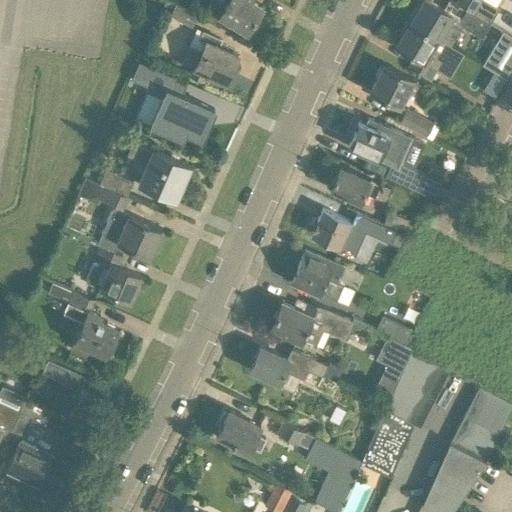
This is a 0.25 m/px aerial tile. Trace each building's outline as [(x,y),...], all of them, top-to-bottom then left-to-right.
[(255,19),(262,8),(248,0),(222,0),(222,1),(219,0),(210,0),(207,7),(247,32),(249,28),(252,30),(258,21),(255,19)] [(410,22),(437,38),(451,45),(462,26),(481,38),(490,23),(456,3),(451,0),(448,0),(443,8),(428,0),(422,0),(417,10),(415,9),(410,18),(411,19),(410,22)] [(457,0),(456,3),(490,23),(499,8),(485,0),(457,0)] [(198,15),(176,3),(169,16),(191,28),(198,15)] [(426,57),(437,38),(410,22),(409,24),(407,23),(401,32),(403,33),(396,45),(415,56),(409,67),(425,77),(434,62),(426,57)] [(506,78),(511,65),(511,36),(503,31),(483,65),(506,78)] [(237,54),(218,46),(221,40),(203,32),(200,39),(205,41),(201,50),(191,45),(183,63),(193,68),(190,76),(203,81),(206,73),(225,81),(237,54)] [(171,58),(169,64),(179,68),(182,63),(171,58)] [(398,108),(414,79),(384,64),(382,68),(381,67),(376,76),(377,77),(370,91),(387,100),(386,102),(398,108)] [(174,94),(180,81),(150,67),(144,81),(174,94)] [(430,70),(425,77),(436,83),(440,77),(430,70)] [(505,79),(493,72),(483,90),(495,97),(505,79)] [(213,109),(183,96),(177,110),(170,107),(163,121),(201,137),(213,109)] [(434,122),(406,107),(399,121),(427,136),(434,122)] [(411,136),(400,132),(369,118),(366,124),(359,121),(348,146),(380,160),(391,165),(386,177),(435,198),(444,175),(430,169),(425,172),(400,162),(411,136)] [(145,163),(136,181),(156,189),(175,197),(188,166),(170,158),(170,157),(151,149),(151,150),(132,142),(126,155),(145,163)] [(383,202),(390,189),(339,166),(330,188),(360,202),(364,193),(383,202)] [(99,184),(127,196),(133,181),(106,168),(99,184)] [(88,240),(102,246),(113,251),(117,242),(149,256),(161,228),(121,211),(128,196),(127,196),(99,184),(84,177),(77,194),(103,206),(88,240)] [(311,234),(339,246),(350,221),(323,208),(311,234)] [(388,210),(382,223),(401,231),(406,218),(388,210)] [(102,246),(86,281),(129,300),(140,275),(118,266),(123,256),(113,251),(102,246)] [(292,281),(329,298),(337,301),(345,283),(337,280),(343,267),(305,250),(292,281)] [(48,292),(59,297),(61,292),(64,286),(53,281),(48,292)] [(111,341),(117,328),(98,320),(100,316),(88,311),(94,299),(64,286),(61,292),(70,296),(62,313),(82,321),(74,340),(75,340),(71,348),(86,355),(90,347),(105,354),(107,350),(109,351),(113,342),(111,341)] [(348,337),(355,323),(352,322),(352,321),(335,314),(309,301),(304,313),(281,301),(270,326),(282,331),(281,333),(300,342),(310,319),(329,328),(348,337)] [(375,331),(387,336),(404,344),(412,328),(383,314),(375,331)] [(404,344),(387,336),(375,358),(403,372),(412,352),(413,348),(404,344)] [(267,377),(280,383),(285,371),(303,379),(308,369),(322,375),(327,365),(291,348),(287,356),(279,352),(278,354),(260,345),(249,368),(267,377)] [(403,372),(386,410),(413,424),(420,428),(449,371),(412,352),(403,372)] [(48,360),(43,373),(63,382),(62,383),(81,391),(87,377),(70,369),(48,360)] [(498,436),(504,424),(511,407),(511,403),(477,386),(449,441),(486,460),(498,436)] [(0,437),(7,441),(9,435),(9,436),(25,401),(24,400),(20,409),(0,400),(0,437)] [(8,468),(22,474),(20,478),(33,483),(34,480),(37,481),(50,451),(34,444),(43,424),(44,425),(50,411),(25,401),(9,436),(20,440),(8,468)] [(331,420),(341,425),(348,412),(338,407),(331,420)] [(216,435),(249,451),(251,446),(260,450),(266,439),(257,434),(262,426),(228,409),(226,413),(224,412),(219,421),(222,422),(216,435)] [(413,424),(386,410),(384,410),(368,443),(361,461),(360,463),(371,468),(388,476),(389,476),(413,424)] [(277,433),(299,444),(299,443),(309,448),(304,458),(327,469),(313,500),(336,511),(337,511),(360,463),(361,461),(283,421),(277,433)] [(450,511),(457,503),(486,460),(449,441),(417,511),(450,511)] [(58,454),(52,469),(68,476),(75,462),(58,454)] [(275,481),(263,504),(277,511),(278,511),(290,489),(275,481)] [(300,511),(305,503),(291,496),(283,511),(300,511)] [(457,503),(450,511),(462,511),(465,508),(457,503)]
